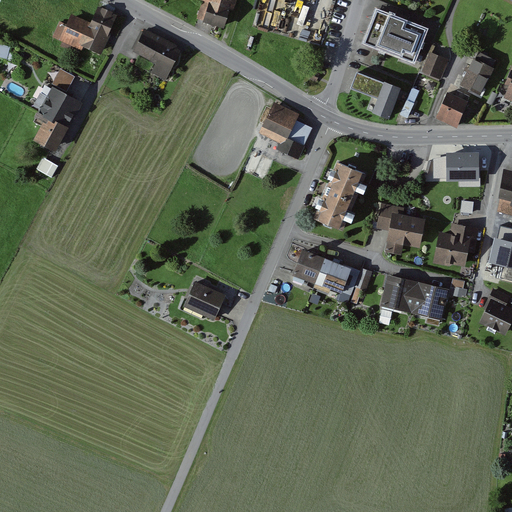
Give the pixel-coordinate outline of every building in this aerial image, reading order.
[(236,0),(206,0),(215,3),(210,23),(229,28),(236,0)] [(106,56),(123,20),(103,10),(95,25),(74,15),(62,40),(86,52),(88,48),(106,56)] [(426,34),(377,13),(365,43),(414,63),(426,34)] [(186,51),(149,32),(138,54),(160,66),(156,73),(171,80),(186,51)] [(0,37),(0,50),(9,53),(12,40),(0,37)] [(450,59),(432,51),(423,70),(442,78),(450,59)] [(494,72),(475,60),(459,86),(478,98),(494,72)] [(400,87),(356,70),(349,86),(377,97),(372,111),(389,117),(400,87)] [(83,103),(56,89),(40,120),(47,124),(36,145),(57,156),(83,103)] [(468,103),(448,95),(438,118),(457,127),(468,103)] [(304,118),(278,105),(264,134),(282,143),(279,149),(300,159),(315,129),(302,123),(304,118)] [(39,163),(53,171),(60,159),(46,152),(39,163)] [(371,174),(344,165),(325,219),(351,229),(371,174)] [(511,170),(501,203),(498,226),(511,228),(511,170)] [(410,207),(389,202),(382,227),(394,229),(389,247),(408,252),(410,245),(425,249),(432,221),(408,215),(410,207)] [(483,228),(457,222),(454,233),(446,231),(439,260),(472,269),(483,228)] [(361,269),(308,251),(299,276),(352,294),(361,269)] [(451,289),(393,275),(385,304),(443,319),(451,289)] [(229,296),(201,282),(189,306),(217,320),(229,296)] [(511,295),(498,290),(486,321),(511,332),(511,331),(511,295)]
